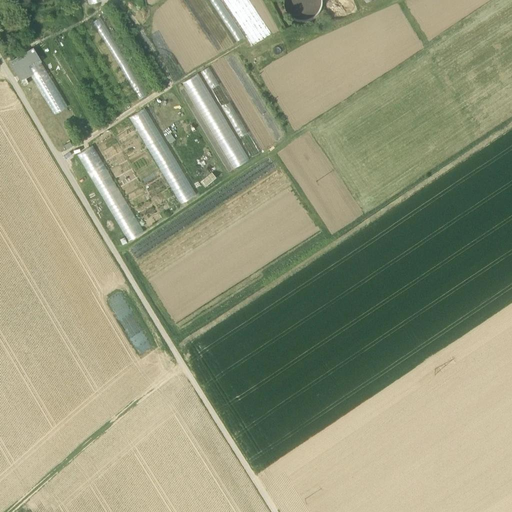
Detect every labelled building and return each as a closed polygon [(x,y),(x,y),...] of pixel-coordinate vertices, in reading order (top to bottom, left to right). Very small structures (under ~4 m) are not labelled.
[(282,0),(283,7),(287,14),(293,19),(300,21),(308,21),(315,17),(320,11),(322,4),(321,0),(282,0)] [(91,21),(108,47),(115,43),(99,17),(91,21)] [(0,39),(0,45),(5,53),(17,46),(9,34),(0,39)] [(40,62),(32,48),(9,62),(18,75),(30,68),(40,62)] [(200,70),(207,88),(216,85),(209,67),(200,70)] [(33,74),(30,68),(18,75),(21,81),(33,74)] [(183,80),(229,168),(257,153),(254,148),(247,152),(241,155),(198,72),(183,80)] [(220,92),(213,97),(233,127),(240,122),(220,92)] [(176,204),(192,196),(146,107),(130,115),(176,204)] [(78,152),(123,241),(139,233),(94,144),(78,152)] [(199,180),(202,187),(215,179),(211,173),(199,180)]
